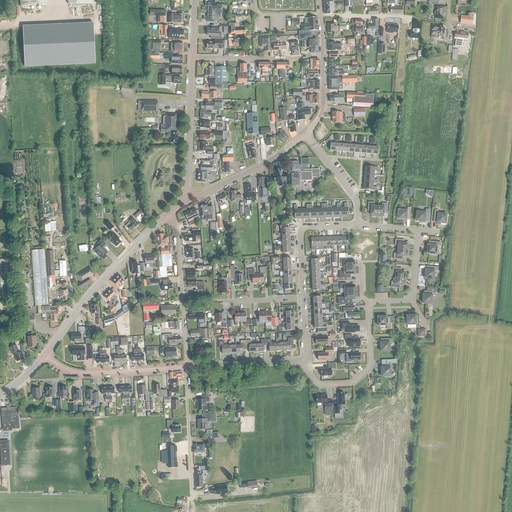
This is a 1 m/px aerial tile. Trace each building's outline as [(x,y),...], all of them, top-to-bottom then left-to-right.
[(391,5),(391,6),(390,13),(402,13),(402,7),(395,7),(395,5),(394,0),(387,0),(387,4),(391,5)] [(324,2),(324,14),(332,14),(332,10),(333,10),(333,2),(324,2)] [(220,4),(216,4),(216,6),(214,6),(208,6),(208,22),(215,23),(215,22),(217,22),(217,18),(217,16),(220,16),(220,14),(222,14),(222,6),(220,6),(220,4)] [(435,19),(444,20),(446,6),(443,5),(443,8),(435,7),(434,15),(435,15),(435,19)] [(367,11),(367,15),(378,14),(379,7),(379,6),(376,6),(376,7),(367,8),(365,8),(365,11),(367,11)] [(176,23),(183,23),(183,15),(176,14),(176,15),(175,15),(175,14),(168,14),(168,23),(175,23),(176,23)] [(461,16),(460,24),(472,25),(474,14),(467,14),(467,17),(461,16)] [(311,32),(311,31),(317,30),(317,18),(304,18),(304,22),(304,25),(301,25),(301,31),(298,31),(299,41),(308,38),(312,38),(312,32),(311,32)] [(367,25),(367,29),(369,29),(377,29),(378,26),(378,19),(372,19),(372,25),(370,25),(367,25)] [(234,34),(234,35),(241,34),(241,33),(245,33),(245,29),(235,29),(235,26),(235,22),(229,22),(229,34),(234,34)] [(410,32),(409,38),(418,39),(419,32),(420,32),(420,30),(419,29),(419,22),(413,22),(412,32),(410,32)] [(95,64),(93,23),(23,26),(25,67),(95,64)] [(339,24),(339,25),(339,26),(336,26),(336,24),(327,24),(327,33),(333,33),(333,34),(336,34),(336,31),(337,31),(337,30),(339,30),(346,30),(346,24),(339,24)] [(393,25),(393,24),(387,24),(386,33),(393,33),(393,32),(398,33),(398,25),(393,25)] [(433,24),(431,37),(438,38),(438,39),(443,40),(443,36),(445,36),(445,32),(444,32),(443,32),(444,31),(445,27),(444,26),(433,24)] [(183,29),(175,29),(168,28),(168,38),(178,39),(178,35),(183,35),(183,29)] [(207,28),(207,35),(213,36),(213,39),(221,39),(221,34),(218,34),(219,29),(207,28)] [(455,33),(454,39),(456,39),(455,46),(462,47),(462,40),(467,40),(468,33),(464,33),(460,32),(460,34),(455,33)] [(271,42),(275,41),(276,44),(273,45),(273,51),(280,50),(279,44),(279,40),(279,37),(276,37),(276,36),(270,37),(271,42)] [(287,41),(287,36),(279,37),(279,40),(279,44),(280,50),(286,50),(286,44),(283,44),(283,41),(287,41)] [(246,38),(241,38),(234,39),(234,40),(233,41),(233,46),(242,46),(241,43),(246,43),(246,38)] [(269,38),(259,38),(260,47),(265,47),(265,51),(270,51),(269,38)] [(312,39),(307,39),(307,48),(311,48),(311,53),(318,53),(318,45),(317,45),(317,39),(312,39)] [(224,41),(215,40),(215,43),(207,42),(206,49),(214,49),(214,48),(224,49),(224,41)] [(154,46),(160,46),(160,41),(150,41),(150,51),(154,51),(154,46)] [(290,42),(291,56),(299,56),(299,51),(298,51),(297,41),(290,42)] [(335,49),(341,49),(341,43),(335,43),(335,42),(328,42),(328,51),(335,51),(335,49)] [(179,43),(174,43),(173,52),(178,52),(182,52),(183,43),(179,43)] [(171,63),(177,63),(177,64),(182,64),(182,56),(177,55),(177,58),(172,58),(172,54),(164,54),(164,59),(171,59),(171,63)] [(308,69),(308,74),(310,75),(318,74),(318,70),(313,70),(313,69),(318,69),(318,68),(319,68),(319,66),(318,66),(318,63),(319,63),(319,60),(318,60),(310,60),(310,69),(308,69)] [(237,73),(238,73),(238,76),(237,76),(237,83),(246,83),(246,76),(246,73),(246,64),(240,64),(240,68),(237,68),(237,73)] [(206,76),(210,76),(210,78),(209,78),(209,84),(215,84),(215,82),(215,76),(213,76),(213,67),(206,68),(206,76)] [(215,82),(227,82),(227,67),(215,67),(215,76),(215,82)] [(174,76),(159,76),(159,85),(165,86),(165,83),(173,83),(173,84),(181,84),(181,78),(174,77),(174,76)] [(342,82),(342,83),(356,83),(356,76),(341,76),(342,78),(338,78),(338,77),(329,78),(329,90),(338,90),(338,82),(342,82)] [(313,90),(319,90),(319,81),(313,81),(312,81),(309,81),(305,80),(305,90),(312,90),(312,89),(313,89),(313,90)] [(334,103),(338,102),(343,103),(343,98),(346,98),(346,102),(353,103),(353,107),(372,108),(373,95),(365,95),(364,96),(364,94),(347,93),(339,93),(339,96),(338,96),(338,95),(329,95),(329,101),(334,101),(334,103)] [(313,102),(313,104),(319,104),(319,95),(307,95),(307,102),(313,102)] [(201,103),(201,110),(205,110),(213,111),(213,110),(218,110),(218,106),(221,106),(221,100),(214,100),(214,103),(213,103),(205,103),(205,104),(201,103)] [(142,101),(141,111),(158,112),(158,102),(142,101)] [(304,115),(310,115),(310,109),(297,111),(298,120),(305,120),(304,115)] [(346,114),(342,114),(342,112),(333,112),(333,117),(332,117),(332,119),(333,119),(333,123),(346,123),(346,114)] [(247,114),(248,134),(258,133),(257,113),(247,114)] [(161,128),(161,132),(163,132),(164,132),(164,133),(167,133),(171,133),(171,143),(177,143),(177,131),(177,115),(163,115),(163,124),(161,124),(161,128)] [(288,115),(288,119),(289,129),(290,128),(291,132),(296,132),(295,123),(294,123),(294,119),(294,115),(288,115)] [(260,129),(261,135),(264,135),(264,139),(266,139),(267,146),(274,145),(273,138),(270,138),(270,135),(270,128),(260,129)] [(279,131),(281,134),(277,137),(282,143),(288,138),(282,129),(279,131)] [(200,133),(199,139),(203,139),(203,140),(209,140),(209,138),(213,138),(213,136),(222,136),(223,131),(218,131),(214,131),(214,133),(200,133)] [(199,152),(201,152),(201,151),(207,151),(207,154),(213,155),(213,147),(207,147),(208,143),(199,142),(199,152)] [(247,145),(250,159),(256,158),(255,154),(256,153),(255,150),(254,150),(253,147),(254,147),(253,143),(247,145)] [(229,173),(229,169),(230,169),(230,165),(229,165),(229,162),(233,162),(233,154),(222,155),(222,162),(222,165),(223,169),(224,173),(229,173)] [(292,174),(291,174),(291,186),(299,185),(299,179),(301,179),(301,180),(311,180),(311,177),(320,176),(319,170),(304,170),(304,168),(304,165),(309,165),(309,158),(300,159),(301,164),(299,164),(299,162),(291,162),(292,171),(292,174)] [(365,166),(364,174),(374,175),(374,170),(378,171),(379,167),(365,166)] [(276,175),(273,176),(275,183),(277,182),(279,187),(286,185),(289,185),(289,175),(282,175),(281,172),(280,168),(274,170),(276,175)] [(197,181),(207,182),(207,181),(210,181),(211,180),(212,175),(208,175),(208,171),(198,171),(197,181)] [(364,174),(364,182),(373,182),(377,183),(378,180),(374,179),(374,175),(364,174)] [(268,186),(265,186),(264,178),(259,178),(259,187),(261,187),(261,189),(260,189),(260,198),(269,198),(268,186)] [(364,182),(363,190),(377,191),(377,187),(373,187),(373,182),(364,182)] [(245,189),(246,201),(256,200),(255,194),(251,194),(251,192),(251,188),(250,184),(245,185),(245,189)] [(231,192),(232,202),(237,201),(237,200),(241,199),(240,194),(237,194),(236,191),(231,192)] [(228,200),(225,194),(217,198),(218,202),(220,207),(226,204),(224,202),(228,200)] [(371,216),(377,217),(378,206),(374,206),(374,202),(368,202),(367,210),(371,210),(370,215),(371,215),(371,216)] [(344,208),(340,208),(340,217),(348,217),(347,207),(347,203),(344,204),(344,208)] [(378,206),(377,217),(382,217),(382,216),(383,216),(384,211),(387,211),(388,204),(382,203),(381,206),(378,206)] [(207,220),(207,221),(212,221),(212,213),(213,213),(213,207),(208,207),(206,204),(201,206),(202,211),(200,211),(201,220),(207,220)] [(327,204),(324,204),(325,218),(332,218),(332,208),(327,208),(327,204)] [(297,205),(294,205),(294,219),(302,219),(302,209),(297,209),(297,205)] [(312,205),(309,205),(310,219),(317,218),(317,209),(312,209),(312,205)] [(402,221),(406,221),(406,219),(410,220),(411,208),(407,207),(407,211),(398,210),(397,219),(402,219),(402,221)] [(184,214),(190,226),(196,223),(194,219),(199,217),(195,209),(184,214)] [(421,223),(425,223),(425,221),(428,221),(429,209),(425,209),(425,212),(416,212),(416,221),(421,221),(421,223)] [(436,222),(436,224),(440,225),(440,223),(445,223),(446,214),(438,214),(438,210),(434,210),(433,222),(436,222)] [(140,212),(135,217),(139,222),(144,217),(143,215),(140,212)] [(122,221),(125,224),(132,217),(128,213),(123,218),(124,219),(122,221)] [(127,227),(131,231),(135,227),(136,227),(139,224),(133,219),(126,226),(127,227)] [(114,227),(109,221),(104,225),(110,231),(114,227)] [(210,223),(211,243),(217,243),(216,234),(219,234),(219,230),(216,230),(216,223),(210,223)] [(281,228),(282,233),(282,234),(290,234),(289,227),(286,228),(286,224),(280,224),(280,228),(281,228)] [(185,242),(191,241),(191,242),(195,242),(195,239),(200,239),(200,230),(192,230),(193,234),(185,235),(185,242)] [(114,233),(108,239),(112,244),(113,243),(116,247),(117,246),(118,246),(119,246),(119,245),(121,242),(117,237),(118,237),(114,233)] [(163,234),(157,235),(159,246),(168,245),(167,238),(163,238),(163,234)] [(398,245),(397,249),(408,250),(409,245),(407,245),(408,244),(402,243),(403,240),(395,239),(394,245),(398,245)] [(97,243),(100,246),(94,252),(101,258),(104,260),(105,260),(107,258),(106,258),(107,257),(106,255),(108,252),(103,247),(106,245),(101,240),(97,243)] [(440,246),(440,242),(428,241),(428,244),(426,244),(426,248),(427,248),(427,253),(436,254),(436,246),(440,246)] [(199,251),(194,252),(193,249),(186,249),(186,258),(195,258),(195,260),(198,260),(199,263),(203,263),(202,259),(200,260),(199,251)] [(408,250),(397,249),(397,253),(394,253),(393,259),(401,259),(401,256),(406,256),(406,255),(408,256),(408,250)] [(44,250),(31,251),(35,306),(48,305),(44,250)] [(55,276),(53,251),(46,251),(48,276),(55,276)] [(158,255),(159,267),(172,266),(171,254),(169,254),(161,255),(158,255)] [(145,264),(152,263),(152,268),(156,267),(155,263),(154,263),(153,255),(145,255),(145,264)] [(279,261),(279,257),(271,257),(271,265),(275,265),(275,261),(279,261)] [(343,263),(343,267),(354,267),(354,260),(345,261),(345,258),(338,258),(338,263),(343,263)] [(138,277),(141,277),(140,265),(137,266),(137,262),(132,263),(133,274),(137,273),(138,277)] [(243,284),(243,275),(243,274),(239,275),(238,274),(237,269),(234,269),(234,266),(230,266),(230,278),(231,278),(234,278),(234,280),(235,281),(235,285),(239,285),(239,284),(243,284)] [(426,269),(424,269),(423,273),(425,273),(424,278),(433,279),(434,271),(438,271),(438,267),(426,266),(426,269)] [(260,274),(257,274),(258,283),(264,283),(263,275),(267,274),(266,267),(259,268),(260,274)] [(354,267),(343,267),(343,272),(339,272),(339,278),(346,278),(346,274),(354,274),(354,267)] [(80,283),(77,285),(80,290),(91,283),(88,278),(93,274),(89,268),(76,276),(80,283)] [(395,274),(395,278),(406,279),(406,273),(405,273),(405,272),(400,272),(400,268),(392,268),(392,274),(395,274)] [(258,283),(257,274),(255,274),(254,269),(247,270),(248,276),(252,276),(252,284),(258,283)] [(119,275),(116,279),(121,284),(125,280),(119,275)] [(228,287),(231,286),(231,290),(231,278),(230,278),(230,275),(228,275),(228,278),(222,278),(222,282),(218,282),(219,294),(227,293),(227,288),(228,287)] [(169,284),(168,278),(161,279),(162,291),(168,290),(168,289),(172,289),(172,283),(169,284)] [(406,279),(395,278),(394,281),(391,281),(391,287),(398,288),(399,285),(404,285),(404,284),(405,284),(406,279)] [(121,284),(116,279),(112,282),(118,288),(121,284)] [(188,280),(188,286),(192,286),(192,287),(197,287),(197,286),(198,286),(199,290),(204,290),(203,282),(196,282),(196,280),(188,280)] [(344,289),(345,293),(355,292),(355,286),(346,286),(346,283),(339,283),(339,289),(344,289)] [(60,298),(62,298),(62,301),(68,301),(67,295),(68,295),(68,289),(59,290),(60,298)] [(111,290),(107,293),(113,299),(116,295),(111,290)] [(436,292),(424,291),(423,294),(421,294),(421,298),(423,298),(422,303),(431,304),(432,295),(435,296),(436,292)] [(355,292),(345,293),(345,297),(338,297),(338,304),(347,304),(347,299),(355,299),(355,292)] [(113,299),(107,293),(104,297),(109,302),(111,301),(113,299)] [(91,314),(96,314),(96,318),(100,317),(98,304),(90,305),(91,314)] [(22,306),(23,316),(32,315),(31,308),(28,309),(28,305),(22,306)] [(161,307),(162,316),(176,315),(175,306),(161,307)] [(358,317),(358,310),(349,310),(348,306),(341,306),(341,313),(348,312),(348,317),(358,317)] [(251,319),(246,320),(246,313),(240,313),(240,322),(244,322),(244,325),(251,325),(251,319)] [(194,321),(198,321),(198,323),(205,323),(204,314),(193,315),(193,316),(189,316),(190,321),(194,320),(194,321)] [(222,323),(223,328),(227,327),(226,320),(223,321),(222,314),(216,314),(216,323),(222,323)] [(407,324),(415,324),(415,328),(419,328),(419,316),(415,316),(415,314),(411,314),(412,315),(406,316),(407,324)] [(377,317),(378,325),(386,325),(386,329),(390,329),(390,317),(387,317),(386,315),(382,315),(383,316),(377,317)] [(322,321),(314,322),(314,328),(317,328),(317,332),(327,332),(327,326),(322,326),(322,323),(322,321)] [(341,322),(341,326),(346,326),(346,333),(355,332),(359,332),(359,326),(355,326),(355,325),(349,325),(349,321),(341,322)] [(172,322),(165,323),(165,329),(171,328),(171,330),(179,330),(179,322),(172,323),(172,322)] [(201,336),(202,339),(212,338),(212,329),(202,329),(199,329),(199,330),(193,331),(193,332),(190,332),(190,336),(201,336)] [(28,337),(27,337),(28,349),(36,348),(35,341),(36,341),(36,337),(32,337),(32,334),(28,335),(28,337)] [(164,340),(169,340),(169,344),(177,344),(177,343),(180,343),(180,338),(172,338),(172,334),(164,335),(164,340)] [(352,335),(345,335),(345,347),(360,346),(359,339),(352,339),(352,335)] [(315,344),(323,343),(323,344),(327,344),(327,336),(323,336),(323,337),(315,337),(315,344)] [(288,341),(283,342),(283,351),(290,350),(290,344),(293,344),(293,338),(287,338),(288,341)] [(393,342),(392,338),(380,339),(381,342),(379,342),(379,346),(380,346),(381,351),(389,351),(389,342),(393,342)] [(271,339),(264,340),(265,346),(269,345),(269,352),(276,351),(276,342),(271,342),(271,339)] [(251,340),(245,341),(246,347),(249,347),(249,352),(256,352),(256,343),(251,344),(251,340)] [(260,343),(256,343),(256,352),(263,352),(263,346),(265,346),(264,340),(260,340),(260,343)] [(240,344),(235,344),(236,353),(243,353),(243,350),(246,350),(246,347),(245,341),(240,341),(240,344)] [(229,354),(229,345),(224,345),(223,342),(218,342),(219,348),(222,348),(222,354),(229,354)] [(14,355),(17,362),(23,359),(21,352),(19,353),(16,345),(10,347),(13,355),(14,355)] [(154,349),(156,349),(155,346),(146,347),(146,355),(154,355),(154,349)] [(84,347),(72,348),(72,355),(77,355),(77,360),(83,360),(83,355),(85,354),(84,347)] [(160,354),(164,353),(164,352),(165,352),(165,357),(169,357),(169,356),(176,356),(176,349),(164,349),(164,348),(160,348),(160,354)] [(324,353),(318,354),(318,360),(322,360),(322,361),(328,360),(328,352),(333,352),(333,348),(325,348),(325,352),(324,352),(324,353)] [(360,360),(360,353),(346,354),(347,362),(351,362),(351,360),(360,360)] [(321,369),(321,376),(324,376),(324,377),(327,377),(327,375),(331,375),(331,368),(336,368),(335,363),(328,363),(329,368),(321,369)] [(380,367),(380,371),(382,371),(382,376),(390,376),(390,367),(393,367),(393,363),(382,364),(382,367),(380,367)] [(169,382),(169,384),(171,384),(171,393),(178,393),(178,382),(169,382)] [(138,386),(139,395),(145,395),(145,402),(149,402),(149,392),(150,392),(149,389),(146,390),(145,386),(138,386)] [(59,387),(59,397),(67,396),(66,387),(59,387)] [(32,389),(32,398),(40,398),(39,388),(32,389)] [(45,388),(46,397),(53,397),(53,388),(45,388)] [(98,393),(94,393),(94,390),(90,390),(86,391),(87,400),(87,401),(88,401),(88,402),(92,402),(92,406),(99,406),(98,393)] [(73,391),(73,401),(81,400),(80,391),(73,391)] [(344,392),(338,393),(339,397),(338,397),(338,404),(339,406),(335,406),(335,413),(340,413),(340,410),(342,410),(342,404),(345,404),(345,397),(344,397),(344,392)] [(317,403),(321,403),(321,405),(324,404),(324,408),(333,407),(333,400),(327,401),(327,394),(322,395),(316,396),(317,403)] [(197,400),(198,410),(206,410),(206,402),(209,402),(209,396),(203,396),(203,400),(197,400)] [(17,408),(1,409),(3,430),(4,431),(10,431),(12,429),(19,429),(17,408)] [(198,420),(199,430),(207,430),(207,421),(216,421),(216,415),(206,415),(206,419),(198,420)] [(167,430),(169,430),(172,430),(173,433),(180,433),(180,426),(177,427),(177,426),(172,426),(172,425),(167,425),(167,430)] [(8,442),(0,442),(0,453),(1,466),(10,466),(8,442)] [(194,449),(193,449),(193,453),(196,453),(201,452),(204,452),(203,444),(193,445),(194,449)] [(168,467),(177,467),(176,447),(167,447),(168,467)] [(194,475),(195,487),(203,487),(202,476),(200,476),(200,472),(195,473),(195,475),(194,475)] [(216,486),(216,488),(210,489),(211,494),(214,494),(215,495),(217,495),(227,494),(226,485),(216,486)]
